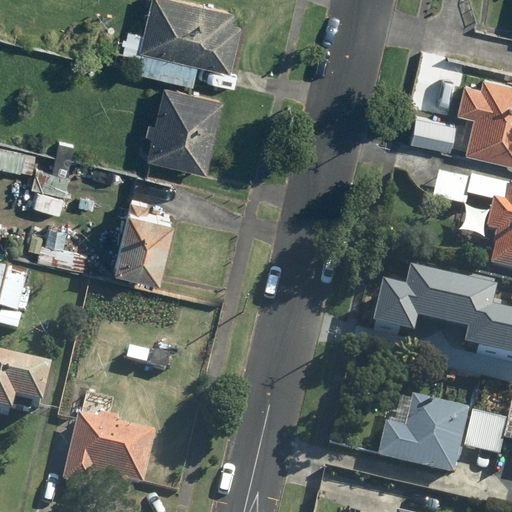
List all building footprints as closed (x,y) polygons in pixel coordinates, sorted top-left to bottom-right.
[(236,23),(228,22),(230,10),(184,0),(148,0),(137,50),(225,70),(236,23)] [(454,111),(469,115),(461,152),(511,163),(511,81),(478,74),(476,85),(461,82),(454,111)] [(161,85),(151,124),(145,122),(142,134),(148,135),(143,158),(202,172),(220,99),(161,85)] [(455,121),(412,116),(408,144),(451,149),(455,121)] [(36,153),(0,146),(0,168),(33,174),(34,168),(36,153)] [(480,234),(492,237),(484,270),(511,276),(511,190),(504,188),(500,208),(487,205),(480,234)] [(171,224),(150,219),(153,209),(132,204),(130,214),(125,213),(111,272),(158,283),(171,224)] [(85,272),(93,228),(78,226),(73,251),(63,249),(67,229),(48,226),(44,246),(39,245),(36,263),(85,272)] [(406,283),(384,277),(374,318),(415,328),(419,313),(468,325),(464,341),(511,351),(511,306),(493,302),(498,282),(410,262),(406,283)] [(0,332),(15,336),(26,281),(2,276),(0,285),(0,332)] [(40,375),(0,365),(0,423),(1,423),(4,410),(31,417),(40,375)] [(379,428),(371,462),(448,480),(463,415),(404,401),(397,432),(379,428)] [(504,422),(469,414),(462,451),(497,459),(504,422)] [(71,419),(56,487),(87,494),(91,478),(137,488),(149,436),(71,419)]
